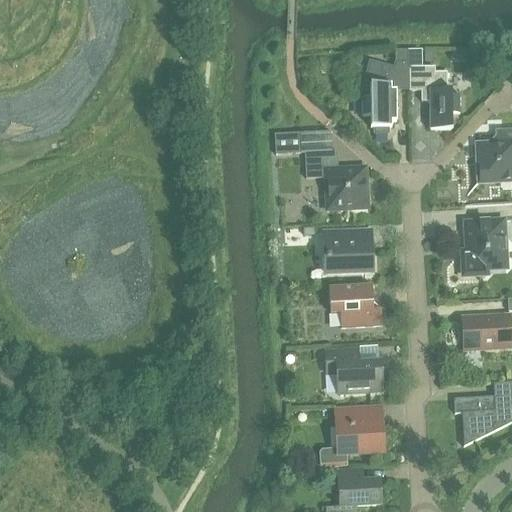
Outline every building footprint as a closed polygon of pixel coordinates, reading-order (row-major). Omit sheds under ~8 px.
[(396,92),(407,91),(407,51),(395,52),(395,70),(369,63),(364,82),(370,84),(370,86),(370,100),(360,100),(361,116),(370,116),(370,129),(374,129),(374,134),(387,134),(387,129),(391,129),(391,123),(396,123),(396,92)] [(429,103),(429,131),(451,131),(451,116),(459,115),(459,95),(451,96),(451,91),(447,91),(446,73),(435,73),(435,68),(420,68),(420,64),(421,64),(421,51),(407,51),(407,91),(420,91),(420,103),(429,103)] [(432,63),(432,54),(424,54),(424,63),(432,63)] [(477,145),(478,184),(511,182),(511,130),(494,131),(494,136),(487,144),(477,145)] [(275,135),(276,156),(300,155),(300,148),(299,134),(293,134),(281,134),(275,135)] [(325,179),(326,212),(367,210),(365,169),(337,170),(337,152),(304,154),(306,179),(325,179)] [(458,250),(460,280),(489,278),(489,270),(505,269),(503,222),(465,224),(466,250),(458,250)] [(326,245),(327,276),(369,274),(368,243),(368,232),(330,233),(331,245),(326,245)] [(340,315),(341,329),(381,327),(380,311),(373,311),(371,287),(328,290),(330,315),(340,315)] [(461,320),(463,353),(511,350),(509,318),(461,320)] [(337,377),(338,397),(381,395),(380,362),(358,363),(358,351),(336,352),(336,351),(323,352),(325,377),(337,377)] [(461,415),(464,449),(474,443),(511,425),(511,424),(511,385),(493,386),(494,398),(453,401),(454,416),(461,415)] [(336,412),(338,450),(323,450),(319,454),(320,469),(347,467),(346,456),(381,454),(380,423),(365,424),(364,411),(336,412)] [(324,510),(324,511),(356,511),(356,509),(380,508),(378,481),(362,482),(361,471),(337,472),(339,509),(324,510)]
